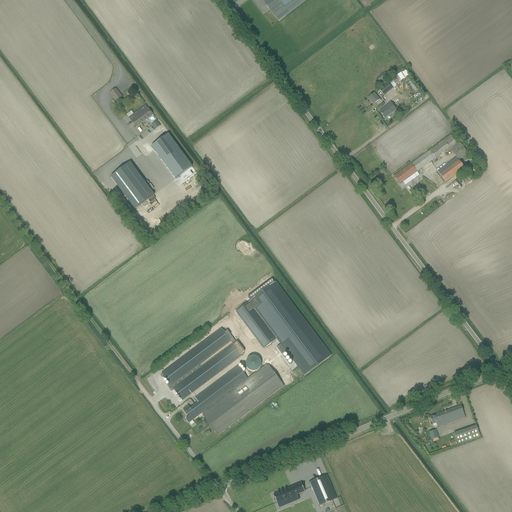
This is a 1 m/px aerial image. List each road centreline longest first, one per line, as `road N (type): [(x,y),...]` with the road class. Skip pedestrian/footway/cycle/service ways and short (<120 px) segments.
road 1 (unclassified): [(501,369),(218,0)]
road 2 (unclassified): [(220,491),(501,369)]
road 3 (track): [(0,198),(140,385)]
road 4 (unclassified): [(220,491),(140,385)]
